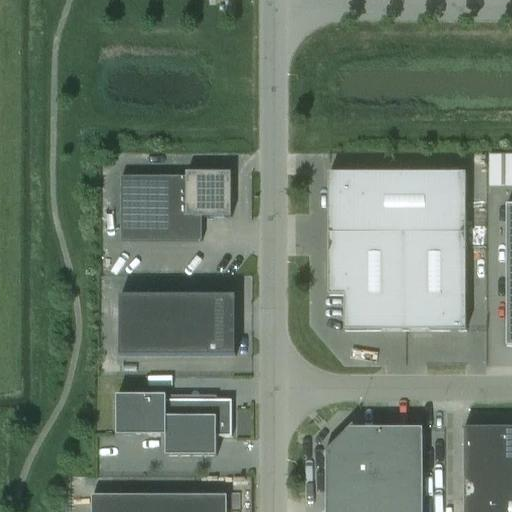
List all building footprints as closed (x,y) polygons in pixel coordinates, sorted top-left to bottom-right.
[(345,332),(467,332),(467,175),(364,175),(364,174),(328,167),(323,194),(329,195),(329,297),(345,297),(345,332)] [(121,243),(122,243),(202,242),(202,219),(232,219),(232,174),(187,174),(187,178),(121,178),(121,243)] [(215,297),(235,296),(235,283),(215,284),(215,297)] [(120,297),(120,358),(236,358),(236,298),(120,297)] [(167,418),(167,397),(117,398),(117,438),(166,437),(166,457),(217,457),(217,438),(232,438),(232,402),(212,402),(212,398),(203,398),(203,418),(167,418)] [(326,511),(423,511),(424,430),(351,430),(354,427),(354,426),(323,457),(324,457),(327,455),(326,511)] [(511,511),(511,431),(507,432),(469,432),(469,430),(464,430),(464,432),(465,433),(464,511),(511,511)] [(92,511),(227,511),(227,497),(92,497),(92,511)]
